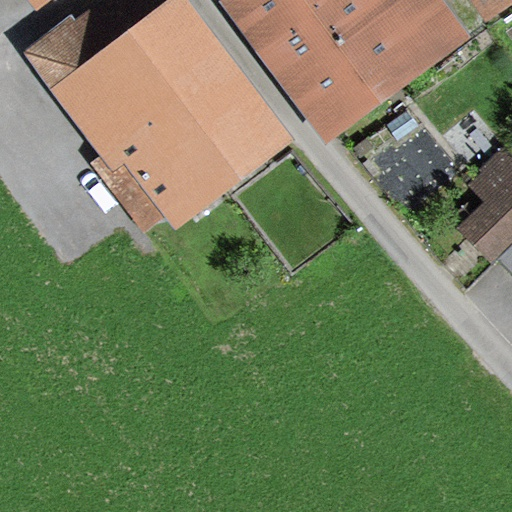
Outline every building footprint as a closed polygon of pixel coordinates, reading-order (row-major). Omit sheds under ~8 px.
[(94,0),(25,51),(100,152),(88,161),(141,232),(165,215),(174,227),(294,139),(190,0),(94,0)] [(219,0),(327,143),(470,36),(442,0),(219,0)] [(473,0),(485,17),(510,0),(473,0)] [(489,263),(497,255),(511,240),(511,153),(504,145),(466,181),(482,199),(453,226),(489,263)] [(511,240),(497,255),(511,271),(511,240)]
